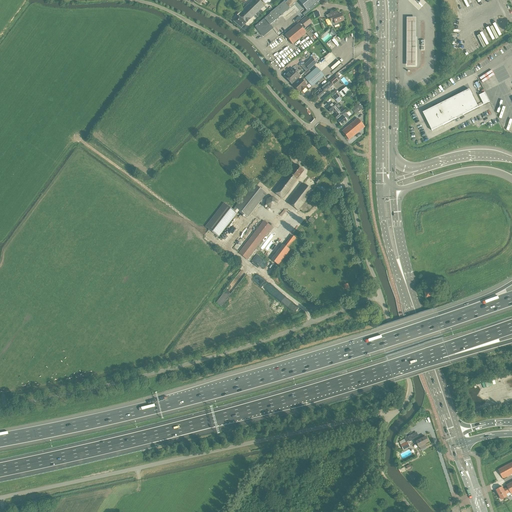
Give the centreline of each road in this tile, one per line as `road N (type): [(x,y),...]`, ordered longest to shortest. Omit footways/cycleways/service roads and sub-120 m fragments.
road 1 (motorway): [(0,471),(416,358)]
road 2 (unclassified): [(396,412),(0,498)]
road 3 (unclassified): [(0,408),(181,367),(381,296)]
road 4 (motorway): [(364,347),(159,406),(0,440)]
road 5 (primary): [(379,184),(394,265),(449,434)]
road 6 (primary): [(459,431),(410,286),(392,188)]
road 7 (unclassified): [(309,128),(226,43),(136,0)]
road 8 (unclassified): [(381,296),(345,177),(309,128)]
road 9 (primary): [(380,0),(379,184)]
road 10 (residential): [(319,117),(257,45),(186,0)]
road 11 (motorway): [(511,282),(378,333),(364,347)]
road 12 (motorway): [(511,299),(364,347)]
road 13 (primary): [(392,150),(391,0)]
road 14 (unclassified): [(396,412),(410,382),(381,296)]
road 15 (motorway): [(392,188),(474,170),(511,180)]
